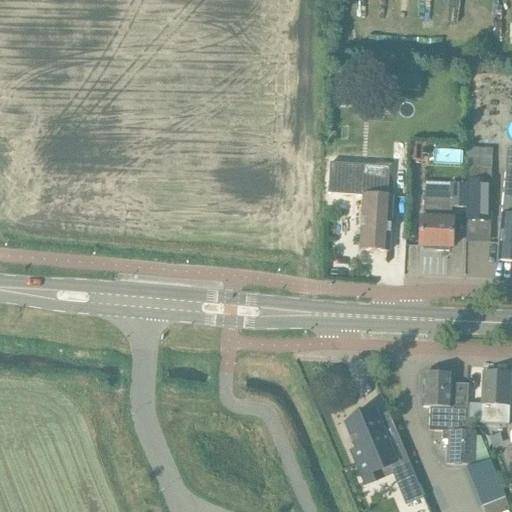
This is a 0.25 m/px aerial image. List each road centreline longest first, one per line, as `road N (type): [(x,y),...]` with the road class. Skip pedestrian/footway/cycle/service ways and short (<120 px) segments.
road 1 (tertiary): [(323,314),(0,287)]
road 2 (residential): [(323,314),(346,344),(511,353)]
road 3 (unknown): [(454,511),(390,346)]
road 4 (residential): [(511,295),(410,291),(398,317)]
